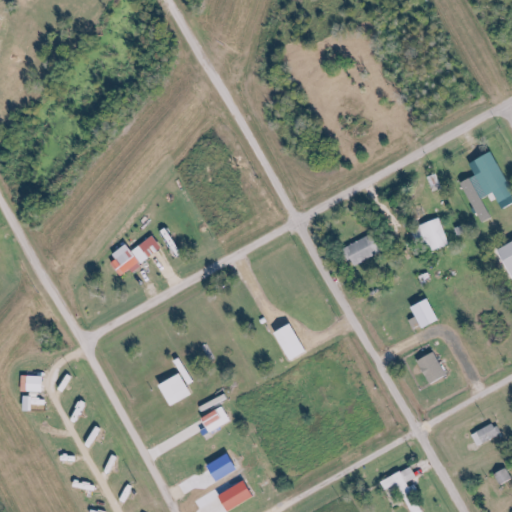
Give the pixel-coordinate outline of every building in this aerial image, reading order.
[(476,163),(490,196),(500,192),(507,210),(511,207),(511,178),(501,152),(476,163)] [(466,183),(486,224),(496,219),(486,199),(491,196),(481,176),(466,183)] [(453,245),(444,219),(415,230),(419,243),(429,239),(434,252),(453,245)] [(132,246),(113,260),(126,276),(134,270),(137,273),(167,248),(157,235),(136,251),(132,246)] [(384,254),(377,235),(350,245),(357,264),(384,254)] [(311,353),(299,324),(282,332),(294,360),(311,353)] [(451,375),(438,352),(421,361),(434,384),(451,375)] [(166,384),(177,406),(197,395),(186,374),(166,384)] [(25,392),(47,392),(48,376),(25,376),(25,392)] [(37,396),(28,396),(28,411),(38,411),(37,396)] [(235,422),(228,407),(206,418),(214,433),(235,422)] [(475,434),(480,446),(502,436),(497,424),(475,434)] [(220,481),(243,472),(236,454),(213,463),(220,481)] [(403,484),(415,511),(428,511),(415,482),(421,479),(416,467),(385,481),(389,490),(403,484)] [(498,474),(503,486),(511,482),(511,473),(510,469),(498,474)] [(260,497),(250,480),(224,495),(233,511),(260,497)]
